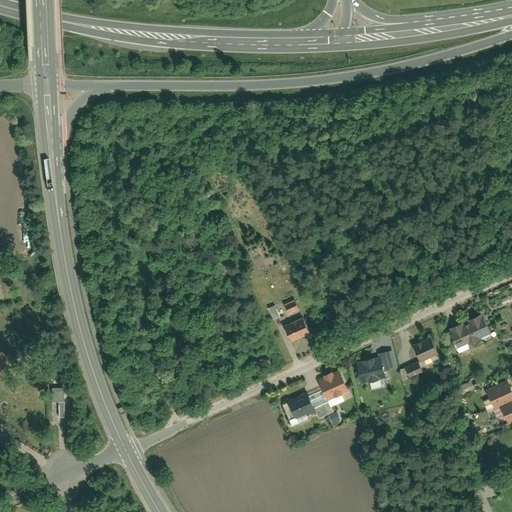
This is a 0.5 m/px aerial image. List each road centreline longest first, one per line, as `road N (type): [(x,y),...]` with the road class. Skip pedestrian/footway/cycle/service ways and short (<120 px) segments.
road 1 (unclassified): [(127,450),(511,270)]
road 2 (primary): [(112,86),(365,73),(511,33)]
road 3 (tertiary): [(50,149),(82,340),(127,450)]
road 4 (primary): [(285,47),(401,41),(511,20)]
road 5 (primary): [(301,32),(75,23)]
road 6 (primary): [(75,23),(124,37),(285,47)]
road 7 (unclassified): [(127,450),(0,509)]
